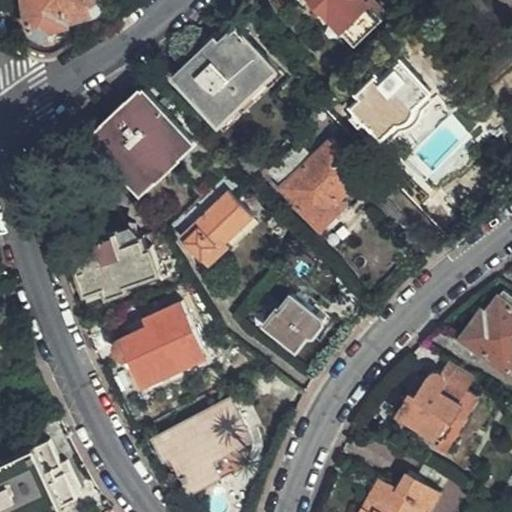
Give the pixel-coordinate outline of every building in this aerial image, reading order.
[(24,0),(25,1),(29,31),(58,13),(57,0),(24,0)] [(57,0),(58,13),(62,17),(67,13),(84,0),(57,0)] [(318,0),(360,41),(386,15),(383,11),(387,5),(381,0),(318,0)] [(276,69),(250,42),(231,24),(191,62),(188,59),(174,71),(197,97),(226,128),(244,111),(239,105),(276,69)] [(364,96),(355,104),(359,109),(351,115),(371,136),(379,129),(385,135),(389,132),(394,137),(406,126),(412,126),(418,124),(426,113),(427,106),(439,94),(405,56),(384,76),(379,71),(359,90),(364,96)] [(83,145),(82,146),(101,167),(113,156),(117,159),(121,164),(141,187),(156,174),(154,171),(177,151),(180,155),(194,140),(147,90),(83,145)] [(511,120),(511,116),(484,90),(471,104),(498,133),(511,120)] [(359,109),(355,104),(349,98),(341,105),(351,115),(359,109)] [(342,200),(366,173),(333,140),(315,156),(284,187),(323,230),(347,206),(342,200)] [(113,156),(101,167),(109,176),(121,164),(117,159),(113,156)] [(232,185),(196,218),(199,223),(188,233),(211,259),(230,240),(228,237),(242,224),(256,210),(232,185)] [(199,223),(196,218),(184,229),(188,233),(199,223)] [(175,255),(161,229),(157,225),(156,229),(129,241),(126,234),(92,247),(95,255),(79,262),(86,280),(92,296),(109,289),(111,296),(131,290),(129,280),(161,267),(158,261),(175,255)] [(284,309),(295,293),(285,286),(273,300),(280,306),(284,309)] [(511,292),(504,288),(485,319),(479,315),(465,337),(511,367),(511,292)] [(321,314),(295,293),(284,309),(280,306),(267,323),(281,334),(282,340),(283,344),(287,344),(291,343),(294,345),(308,330),(312,332),(315,330),(322,323),(321,314)] [(133,361),(144,380),(169,368),(173,375),(209,357),(182,304),(145,322),(149,330),(122,344),(119,348),(119,351),(121,356),(124,361),(128,363),(133,361)] [(475,393),(483,378),(450,359),(442,371),(434,367),(419,393),(413,391),(401,412),(445,438),(452,441),(472,406),(469,403),(475,393)] [(169,368),(144,380),(148,387),(173,375),(169,368)] [(486,399),(475,393),(469,403),(472,406),(452,441),(445,438),(442,444),(455,452),(459,447),(486,399)] [(239,424),(245,421),(235,401),(162,440),(173,459),(179,456),(196,486),(223,470),(218,462),(249,444),(239,424)] [(256,439),(245,421),(239,424),(249,444),(256,439)] [(70,465),(68,459),(63,461),(50,438),(0,461),(0,504),(3,511),(45,511),(78,497),(68,473),(73,471),(70,465)] [(401,488),(391,481),(379,504),(371,498),(364,507),(361,511),(421,511),(424,507),(431,510),(442,492),(409,473),(401,488)] [(379,504),(391,481),(383,477),(371,498),(379,504)]
